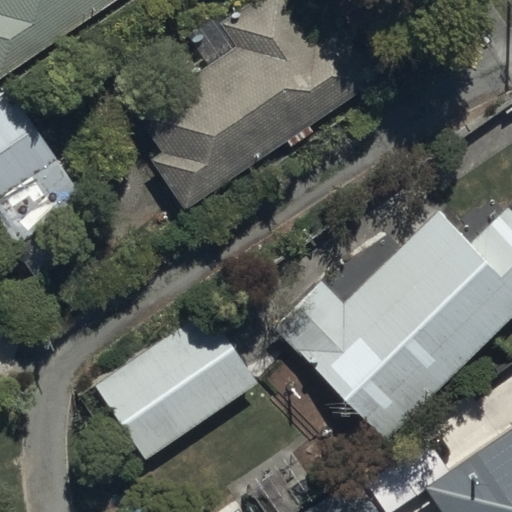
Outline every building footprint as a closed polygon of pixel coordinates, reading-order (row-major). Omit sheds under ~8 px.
[(0,0),(0,63),(93,0),(0,0)] [(146,146),(181,197),(373,69),(334,10),(312,24),(295,0),(229,0),(187,28),(204,53),(133,100),(159,138),(146,146)] [(7,77),(0,81),(0,193),(18,221),(76,184),(7,77)] [(381,428),(511,298),(511,202),(503,193),(469,227),(437,193),(340,288),(333,281),(284,329),(381,428)] [(91,371),(142,447),(257,371),(205,294),(91,371)] [(511,511),(511,413),(420,476),(445,511),(511,511)] [(380,511),(350,468),(286,511),(380,511)]
